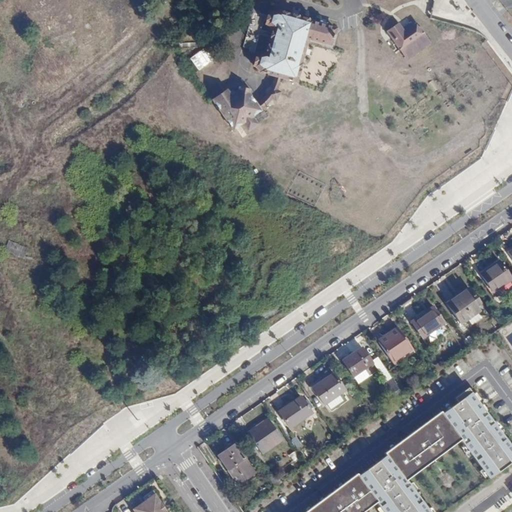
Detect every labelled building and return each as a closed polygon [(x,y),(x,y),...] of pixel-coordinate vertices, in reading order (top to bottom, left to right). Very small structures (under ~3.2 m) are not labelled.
[(255,75),(269,79),(264,92),(250,107),(243,95),(245,93),(239,88),(236,87),(236,91),(227,97),(220,86),(229,78),(198,25),(186,32),(189,37),(177,44),(205,94),(213,89),(217,95),(208,101),(227,131),(235,126),(240,134),(251,128),(246,120),(255,115),(254,113),(264,100),(270,105),(277,95),(272,92),(275,84),(280,85),(282,80),(289,81),(302,39),(326,45),(331,29),(273,13),(273,15),(267,15),(265,23),(269,27),(260,58),(254,60),(252,69),(256,71),(255,75)] [(400,49),(424,32),(416,22),(404,29),(399,22),(386,30),(400,49)] [(4,251),(23,258),(27,247),(8,240),(4,251)] [(489,270),(482,274),(494,292),(511,281),(499,263),(489,270)] [(459,296),(447,304),(461,323),(484,308),(470,288),(459,296)] [(423,314),(412,322),(424,339),(446,324),(434,307),(423,314)] [(399,329),(380,343),(394,363),(414,349),(399,329)] [(365,348),(346,360),(356,376),(375,363),(365,348)] [(336,373),(316,387),(328,404),(348,390),(336,373)] [(303,395),(281,410),(291,427),(314,412),(303,395)] [(369,511),(378,506),(382,511),(429,511),(408,483),(462,442),(478,466),(489,482),(511,463),(511,446),(475,396),(445,415),(441,412),(385,455),(387,459),(359,479),(357,476),(307,511),(369,511)] [(272,419),(251,434),(265,454),(286,439),(272,419)] [(258,472),(238,444),(221,456),(235,474),(223,481),(230,491),(258,472)] [(138,511),(170,511),(155,491),(146,497),(148,500),(136,509),(138,511)]
